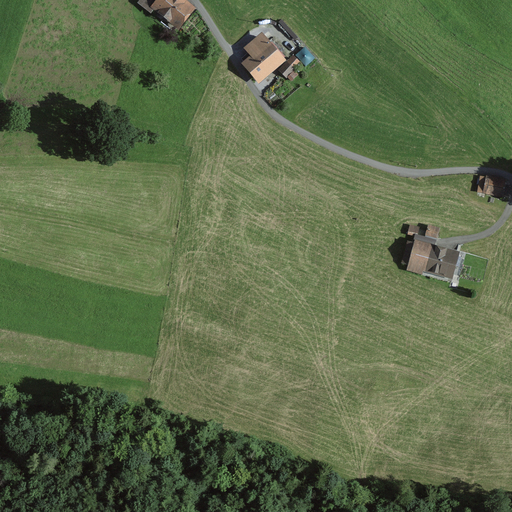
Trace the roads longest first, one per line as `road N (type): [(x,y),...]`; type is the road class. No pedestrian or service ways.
road 1 (residential): [(511,177),(390,169),(281,120),(195,0)]
road 2 (track): [(323,511),(207,478),(0,446)]
